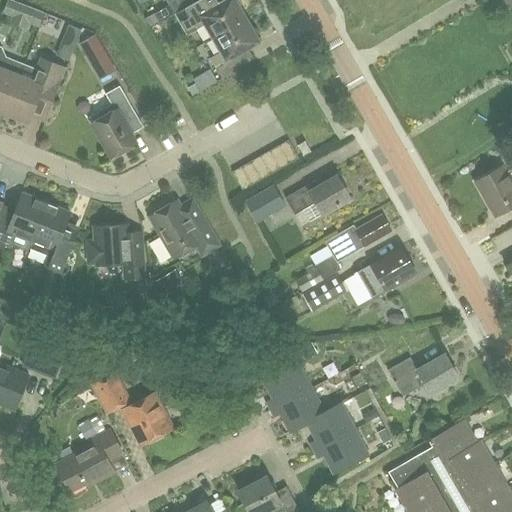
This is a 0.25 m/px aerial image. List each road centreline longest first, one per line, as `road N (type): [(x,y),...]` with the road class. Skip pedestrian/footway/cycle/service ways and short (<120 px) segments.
road 1 (tertiary): [(511,356),(309,0)]
road 2 (residential): [(264,104),(118,183),(0,145)]
road 3 (residential): [(117,511),(268,431)]
